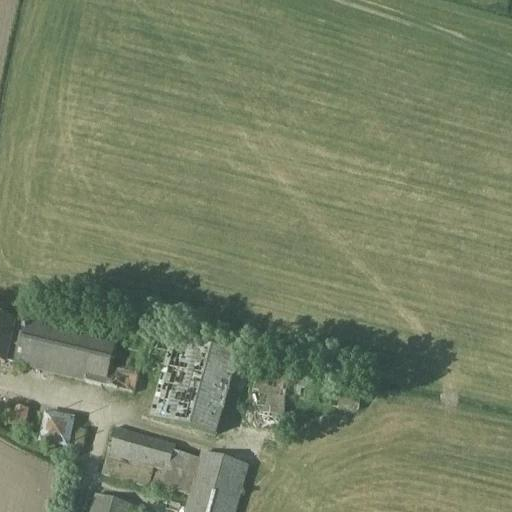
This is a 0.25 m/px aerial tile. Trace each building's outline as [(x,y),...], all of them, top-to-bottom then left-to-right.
[(0,319),(0,362),(5,364),(5,362),(17,365),(26,327),(15,325),(15,323),(0,319)] [(17,365),(17,367),(85,384),(85,383),(107,389),(107,387),(134,395),(142,364),(162,370),(150,418),(216,438),(239,358),(149,333),(149,337),(120,330),(118,340),(28,319),(26,327),(17,365)] [(287,377),(256,370),(244,426),(276,433),(287,377)] [(325,384),(293,377),(289,397),(321,404),(325,384)] [(361,394),(334,387),(328,408),(358,415),(361,394)] [(170,467),(175,454),(176,448),(115,430),(107,457),(165,473),(167,466),(170,467)] [(87,434),(75,431),(71,452),(82,454),(87,434)] [(199,462),(175,454),(170,467),(167,466),(165,473),(161,489),(164,490),(189,497),(199,462)] [(236,511),(249,467),(202,454),(185,511),(236,511)] [(132,511),(134,508),(96,497),(91,511),(132,511)]
